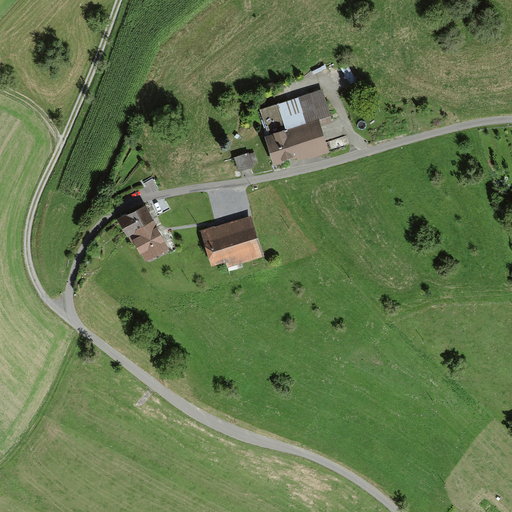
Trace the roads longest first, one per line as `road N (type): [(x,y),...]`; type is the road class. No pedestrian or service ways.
road 1 (residential): [(511,116),(132,202),(89,237),(70,284),(76,325)]
road 2 (residential): [(396,511),(347,471),(235,434),(185,408),(76,325)]
road 3 (track): [(76,325),(29,271),(30,215),(119,0)]
road 4 (track): [(76,325),(38,414),(0,460)]
